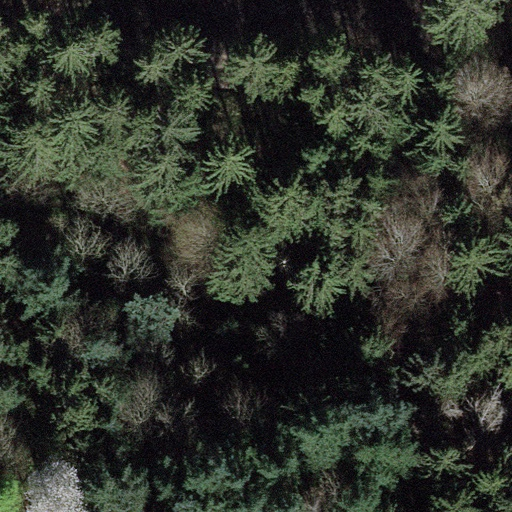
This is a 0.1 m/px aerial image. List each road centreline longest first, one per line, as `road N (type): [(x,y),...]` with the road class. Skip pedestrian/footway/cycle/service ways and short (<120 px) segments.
road 1 (track): [(0,193),(130,242),(511,429)]
road 2 (track): [(511,104),(343,67),(0,56)]
